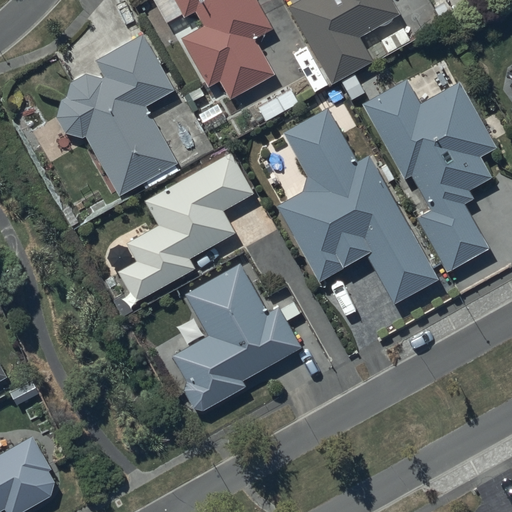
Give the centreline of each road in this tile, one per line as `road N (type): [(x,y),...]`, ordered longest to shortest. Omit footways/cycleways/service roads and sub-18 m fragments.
road 1 (residential): [(172,511),(511,319)]
road 2 (residential): [(511,417),(342,511)]
